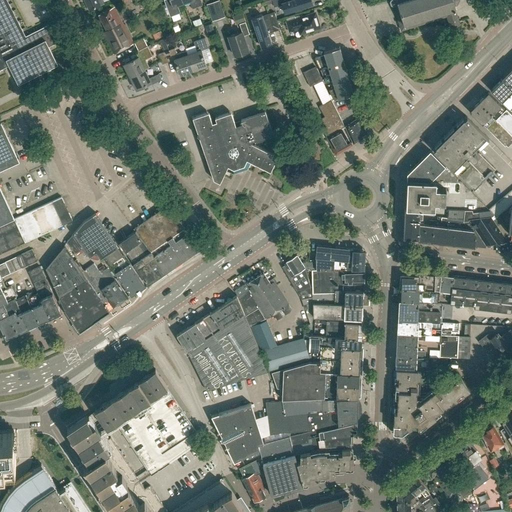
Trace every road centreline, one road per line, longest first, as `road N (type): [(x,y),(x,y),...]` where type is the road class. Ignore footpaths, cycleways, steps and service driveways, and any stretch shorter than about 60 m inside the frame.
road 1 (residential): [(121,108),(355,27)]
road 2 (residential): [(254,511),(141,319)]
road 3 (unknown): [(153,473),(107,403),(155,374),(181,433)]
road 4 (secondary): [(386,268),(381,434),(393,454)]
road 5 (residential): [(233,256),(121,108)]
road 6 (secondary): [(393,454),(411,452),(511,376)]
road 7 (residential): [(121,108),(64,0)]
